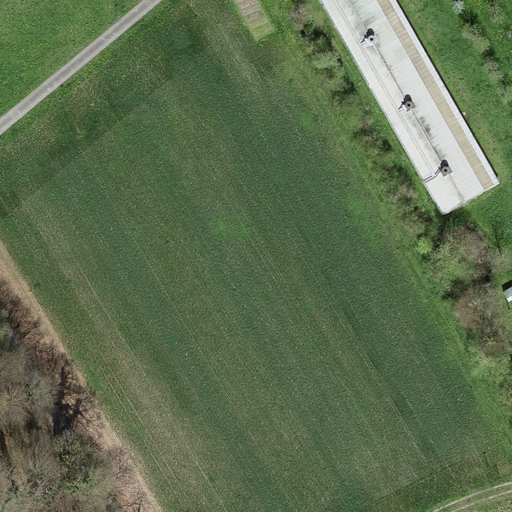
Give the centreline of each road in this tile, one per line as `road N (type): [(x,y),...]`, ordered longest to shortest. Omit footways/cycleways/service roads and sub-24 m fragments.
road 1 (unclassified): [(0,320),(112,511)]
road 2 (unclassified): [(151,0),(0,128)]
